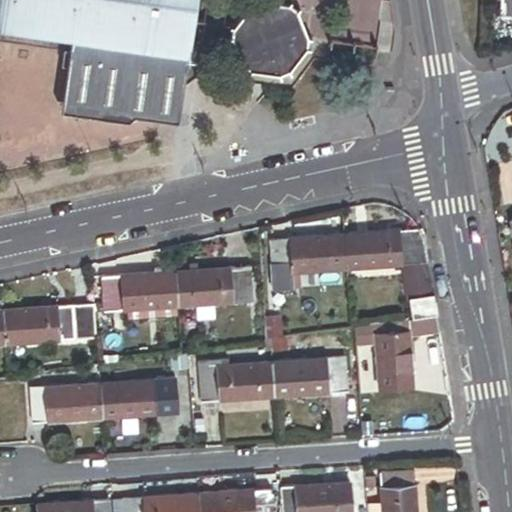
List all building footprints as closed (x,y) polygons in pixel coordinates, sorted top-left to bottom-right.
[(178,121),(196,0),(0,0),(0,32),(70,40),(61,111),(128,120),(135,115),(178,121)] [(229,38),(232,39),(242,64),(240,67),(241,68),(244,65),(250,70),(248,73),(250,74),(252,71),(279,75),(281,78),(282,78),(281,75),(289,71),(290,74),(292,73),(290,70),(307,49),(310,49),(310,48),(307,48),(309,39),(312,39),(312,37),(308,37),(299,11),(301,9),(299,7),(297,10),(290,5),(292,2),(290,1),(288,4),(261,0),(258,0),(251,4),(250,1),(249,1),(250,5),(234,26),(230,25),(230,27),(233,28),(231,37),(229,36),(229,38)] [(511,0),(503,0),(502,15),(511,15),(511,0)] [(418,230),(345,235),(347,269),(427,263),(424,250),(424,246),(423,245),(423,243),(422,241),(422,239),(421,237),(420,235),(419,233),(418,231),(418,230)] [(347,269),(345,235),(270,240),(273,283),(292,282),(291,273),(347,269)] [(400,267),(405,302),(412,301),(432,298),(427,264),(400,267)] [(251,266),(176,272),(178,306),(253,301),(251,266)] [(178,306),(176,272),(101,277),(104,312),(178,306)] [(414,318),(435,315),(432,298),(412,301),(414,318)] [(96,338),(93,303),(1,310),(4,345),(96,338)] [(177,307),(127,311),(128,320),(178,316),(177,307)] [(409,337),(438,334),(435,315),(414,318),(408,319),(408,332),(409,337)] [(354,327),(354,337),(375,335),(408,332),(408,319),(354,327)] [(413,386),(409,337),(408,332),(375,335),(379,389),(413,386)] [(344,357),(271,362),(273,397),(346,392),(344,357)] [(273,397),(271,362),(216,366),(216,360),(199,362),(201,402),(273,397)] [(191,409),(189,377),(173,378),(175,410),(191,409)] [(175,410),(173,378),(100,383),(102,418),(175,413),(175,410)] [(102,418),(100,383),(30,388),(32,423),(102,418)] [(379,472),(382,511),(415,511),(412,470),(379,472)] [(280,488),(281,511),(352,511),(350,483),(280,488)] [(198,494),(199,511),(272,511),(271,489),(198,494)] [(123,511),(199,511),(198,494),(123,500),(123,511)] [(108,511),(107,501),(37,505),(37,511),(108,511)]
